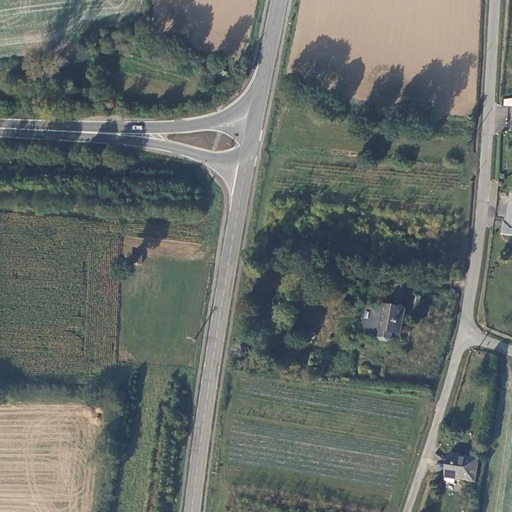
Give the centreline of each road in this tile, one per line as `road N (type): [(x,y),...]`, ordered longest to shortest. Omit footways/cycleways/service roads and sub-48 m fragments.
road 1 (unclassified): [(463,333),(479,242),(493,0)]
road 2 (secondary): [(193,511),(225,262)]
road 3 (residential): [(405,511),(463,333)]
road 4 (tertiary): [(253,122),(69,131)]
road 5 (tertiary): [(69,131),(182,149),(243,170)]
road 6 (secondary): [(278,0),(253,122)]
